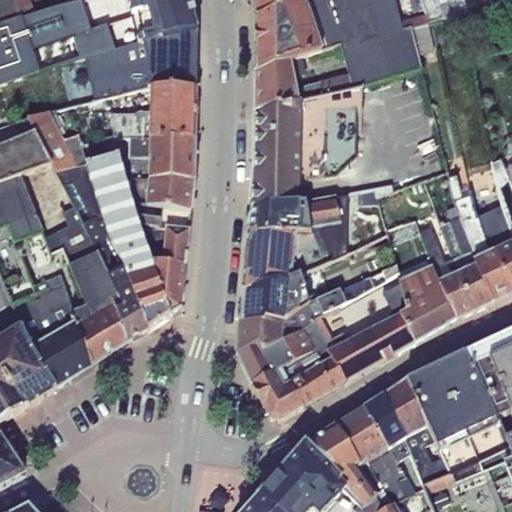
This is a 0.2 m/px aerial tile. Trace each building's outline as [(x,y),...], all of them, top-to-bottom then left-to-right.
[(0,25),(19,19),(13,0),(7,0),(0,3),(0,25)] [(30,0),(13,0),(19,19),(35,14),(30,0)] [(130,7),(137,45),(198,32),(189,0),(142,0),(143,5),(130,7)] [(250,0),(256,20),(256,74),(303,59),(341,47),(376,35),(365,0),(250,0)] [(365,0),(376,35),(389,80),(421,70),(417,56),(410,30),(405,32),(395,0),(365,0)] [(420,0),(409,0),(413,15),(424,11),(420,0)] [(420,0),(424,11),(428,25),(444,20),(438,0),(420,0)] [(438,0),(444,20),(470,13),(465,0),(438,0)] [(465,0),(470,13),(479,11),(482,10),(479,0),(465,0)] [(76,37),(92,32),(82,2),(35,14),(19,19),(0,25),(0,86),(39,73),(32,52),(76,37)] [(494,6),(482,10),(479,11),(483,25),(498,21),(494,6)] [(428,25),(410,30),(417,56),(435,52),(428,25)] [(92,32),(76,37),(83,61),(87,60),(116,51),(108,27),(92,32)] [(197,90),(198,32),(137,45),(116,51),(87,60),(97,104),(150,89),(197,90)] [(364,87),(389,80),(376,35),(341,47),(349,75),(354,90),(364,87)] [(303,59),(256,74),(256,114),(354,90),(349,75),(319,82),(319,84),(302,88),(303,90),(298,92),(296,81),(307,78),(303,59)] [(354,90),(256,114),(255,173),(254,173),(251,210),(300,203),(300,184),(336,179),(356,161),(357,111),(363,112),(364,87),(354,90)] [(114,140),(129,140),(196,142),(197,90),(150,89),(150,113),(138,113),(134,116),(111,116),(114,140)] [(56,174),(86,167),(81,148),(79,136),(64,142),(59,132),(64,130),(55,112),(27,119),(35,134),(52,166),(56,174)] [(35,134),(27,119),(15,123),(22,140),(35,134)] [(0,229),(8,226),(14,243),(43,232),(20,178),(52,166),(35,134),(22,140),(0,149),(0,229)] [(120,159),(127,181),(195,183),(195,159),(196,142),(129,140),(129,159),(120,159)] [(181,311),(189,233),(142,228),(134,205),(127,181),(120,159),(119,157),(86,167),(109,240),(125,271),(149,332),(182,312),(181,311)] [(511,244),(511,184),(501,161),(491,165),(503,210),(497,213),(511,244)] [(109,240),(86,167),(56,174),(64,187),(74,184),(91,219),(82,223),(110,278),(125,271),(109,240)] [(489,256),(478,220),(476,220),(468,190),(461,191),(458,177),(448,180),(453,202),(456,209),(473,261),(493,306),(511,297),(511,289),(496,253),(489,256)] [(134,205),(191,213),(195,183),(127,181),(134,205)] [(249,233),(243,294),(246,294),(300,277),(347,255),(347,201),(347,194),(306,202),(312,237),(249,233)] [(251,210),(249,233),(312,237),(306,202),(300,203),(251,210)] [(191,213),(134,205),(142,228),(189,233),(191,213)] [(111,356),(128,346),(112,306),(121,303),(110,278),(82,223),(75,209),(63,215),(69,228),(56,235),(87,309),(93,306),(111,356)] [(473,261),(456,209),(447,213),(451,224),(440,227),(451,262),(475,314),(493,306),(473,261)] [(511,289),(511,244),(497,213),(478,220),(489,256),(496,253),(511,289)] [(475,314),(451,262),(445,264),(430,231),(420,235),(429,260),(432,268),(457,322),(475,314)] [(382,327),(398,356),(457,322),(432,268),(429,260),(399,274),(401,281),(399,282),(400,287),(407,313),(395,320),(382,327)] [(128,346),(149,332),(125,271),(110,278),(121,303),(112,306),(128,346)] [(21,327),(57,390),(93,368),(73,314),(60,277),(33,289),(35,295),(12,306),(21,327)] [(240,321),(240,324),(265,326),(265,322),(284,324),(310,305),(300,277),(246,294),(243,294),(243,297),(244,297),(243,321),(240,321)] [(240,324),(237,355),(263,343),(261,353),(320,318),(374,289),(370,279),(310,305),(284,324),(265,322),(265,326),(240,324)] [(383,295),(395,320),(407,313),(400,287),(383,295)] [(93,368),(111,356),(93,306),(87,309),(73,314),(93,368)] [(237,355),(252,386),(284,368),(294,362),(295,364),(332,341),(320,318),(261,353),(263,343),(237,355)] [(0,425),(57,390),(21,327),(2,339),(0,335),(0,425)] [(284,368),(307,408),(398,356),(382,327),(347,343),(343,335),(332,341),(295,364),(294,362),(284,368)] [(511,333),(467,354),(471,362),(500,428),(511,456),(511,462),(504,465),(511,484),(511,333)] [(447,455),(500,428),(471,362),(467,354),(409,381),(407,382),(447,455)] [(307,408),(284,368),(252,386),(271,420),(281,423),(307,408)] [(423,490),(457,475),(447,455),(407,382),(384,398),(411,457),(423,490)] [(384,398),(364,411),(390,452),(398,465),(411,457),(384,398)] [(363,411),(337,428),(363,467),(368,478),(373,475),(382,490),(392,506),(416,496),(398,465),(390,452),(364,411),(364,410),(363,411)] [(337,428),(306,447),(342,484),(340,487),(365,511),(396,511),(392,506),(382,490),(376,495),(357,471),(363,467),(337,428)] [(457,475),(423,490),(426,498),(504,465),(511,462),(511,456),(500,428),(447,455),(457,475)] [(0,489),(25,477),(0,438),(0,489)] [(306,447),(260,499),(275,511),(365,511),(340,487),(342,484),(306,447)] [(275,511),(260,499),(248,511),(275,511)]
